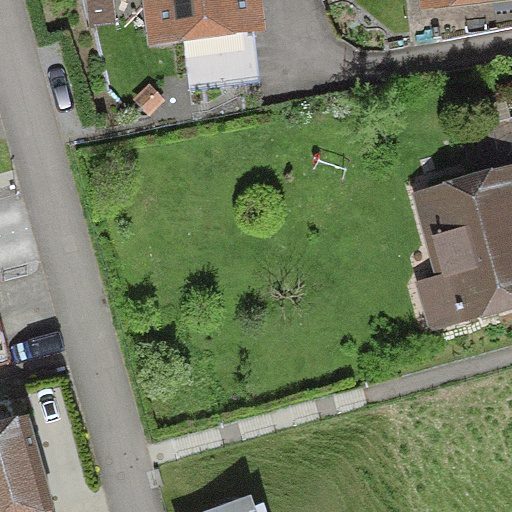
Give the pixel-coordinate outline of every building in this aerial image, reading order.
[(113,0),(85,0),(89,27),(116,23),(113,0)] [(267,32),(263,0),(143,0),(148,46),(185,42),(255,33),(267,32)] [(505,0),(420,0),(422,9),(505,0)] [(260,79),(255,33),(185,42),(191,88),(260,79)] [(165,100),(149,84),(134,99),(150,115),(165,100)] [(511,164),(413,192),(436,275),(417,281),(431,331),(511,308),(511,164)] [(30,415),(0,422),(0,511),(47,511),(55,510),(30,415)] [(252,495),(201,511),(257,511),(255,505),(252,495)] [(267,511),(264,502),(255,505),(257,511),(267,511)]
